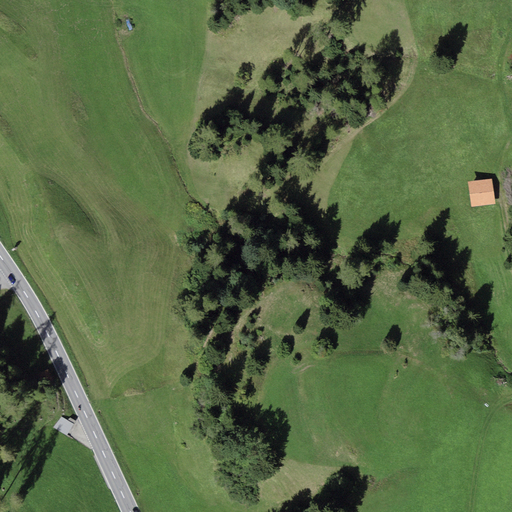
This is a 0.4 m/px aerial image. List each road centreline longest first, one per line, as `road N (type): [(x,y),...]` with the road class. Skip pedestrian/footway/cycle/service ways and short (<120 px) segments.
road 1 (primary): [(130,511),(56,351),(0,255)]
road 2 (track): [(470,511),(482,430),(511,392)]
